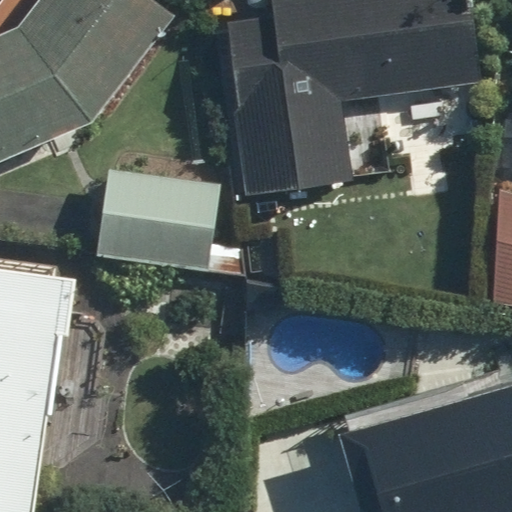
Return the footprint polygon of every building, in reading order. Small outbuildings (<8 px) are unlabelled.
[(0,34),(0,158),(81,128),(175,17),(154,0),(32,0),(4,33),(0,34)] [(477,94),(467,0),(225,0),(245,189),(396,174),(389,103),(477,94)] [(210,244),(215,178),(106,169),(99,260),(239,271),(241,246),(210,244)] [(511,184),(499,180),(487,298),(511,307),(511,184)] [(0,269),(0,511),(37,511),(73,280),(0,269)] [(511,511),(511,386),(333,431),(353,511),(511,511)]
